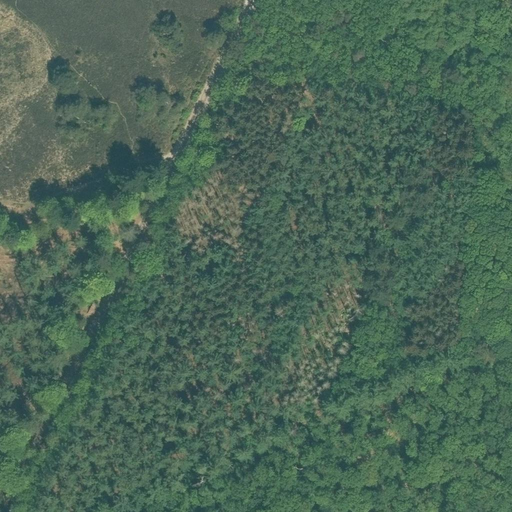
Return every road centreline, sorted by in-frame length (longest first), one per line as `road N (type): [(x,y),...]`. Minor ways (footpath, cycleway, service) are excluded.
road 1 (track): [(6,511),(176,157)]
road 2 (track): [(176,157),(253,0)]
